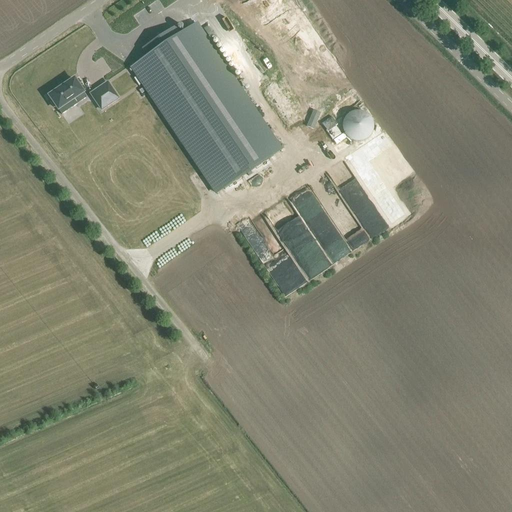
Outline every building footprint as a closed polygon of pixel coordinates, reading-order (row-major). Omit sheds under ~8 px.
[(293,0),(232,0),(225,5),(247,39),(297,6),(293,0)] [(137,63),(220,190),(284,148),(201,21),(185,31),(180,24),(147,45),(152,53),(137,63)] [(73,108),(98,91),(89,78),(64,94),(66,97),(64,98),(64,99),(69,106),(71,105),(73,108)] [(131,99),(120,82),(104,93),(115,110),(131,99)] [(343,125),(343,126),(343,128),(343,130),(343,131),(344,133),(345,134),(346,136),(347,137),(348,138),(349,139),(351,140),(352,141),(354,141),(355,142),(357,142),(358,142),(360,142),(361,142),(363,141),(364,141),(366,140),(367,139),(369,138),(370,137),(371,136),(372,134),(373,133),(373,131),(374,130),(374,128),(374,126),(374,125),(374,123),(373,122),(373,120),(372,119),(371,117),(370,116),(369,115),(367,114),(366,113),(364,112),(363,112),(361,111),(360,111),(358,111),(357,111),(355,111),(354,112),(352,112),(351,113),(349,114),(348,115),(347,116),(346,117),(345,119),(344,120),(343,122),(343,123),(343,125)] [(376,216),(377,215),(377,210),(361,189),(361,186),(353,176),(351,176),(350,172),(335,174),(332,176),(333,184),(343,182),(335,189),(342,188),(343,197),(349,204),(351,204),(361,217),(365,214),(367,216),(369,215),(375,214),(371,217),(361,219),(367,227),(371,224),(377,223),(376,216)]
